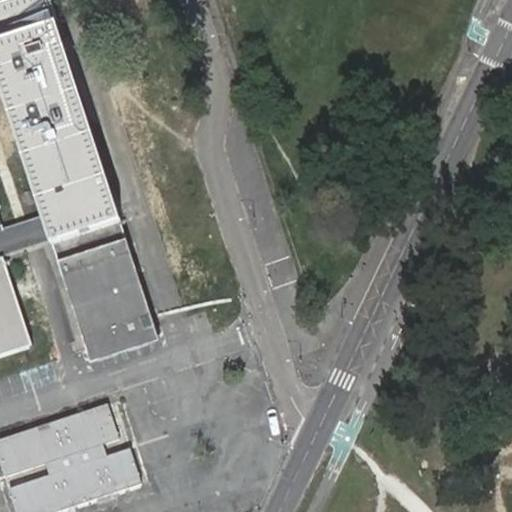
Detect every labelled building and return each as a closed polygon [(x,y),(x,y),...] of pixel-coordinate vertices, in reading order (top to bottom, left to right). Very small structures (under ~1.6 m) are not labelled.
[(20,0),(10,3),(0,6),(0,77),(2,84),(5,93),(7,92),(11,107),(16,122),(21,138),(26,153),(31,168),(36,184),(39,191),(41,199),(46,214),(47,216),(49,222),(49,223),(51,229),(55,243),(65,240),(99,229),(126,220),(123,206),(118,192),(113,176),(110,168),(103,145),(98,130),(93,114),(88,99),(83,83),(79,68),(74,52),(76,52),(72,36),(70,30),(68,24),(62,5),(60,0),(20,0)] [(185,205),(196,203),(198,213),(212,210),(202,156),(177,160),(185,205)] [(0,262),(11,259),(33,251),(56,244),(55,243),(51,229),(49,223),(49,222),(47,216),(24,223),(0,230),(0,262)] [(65,240),(55,243),(56,244),(57,249),(61,261),(78,314),(95,364),(129,354),(153,345),(166,341),(162,330),(155,309),(148,288),(141,264),(132,238),(126,220),(99,229),(65,240)] [(0,359),(40,347),(11,259),(0,262),(0,359)] [(51,419),(0,435),(0,481),(42,467),(43,469),(48,484),(49,486),(2,501),(5,511),(109,511),(144,501),(131,460),(103,469),(102,467),(97,452),(97,450),(116,443),(104,402),(51,419)]
